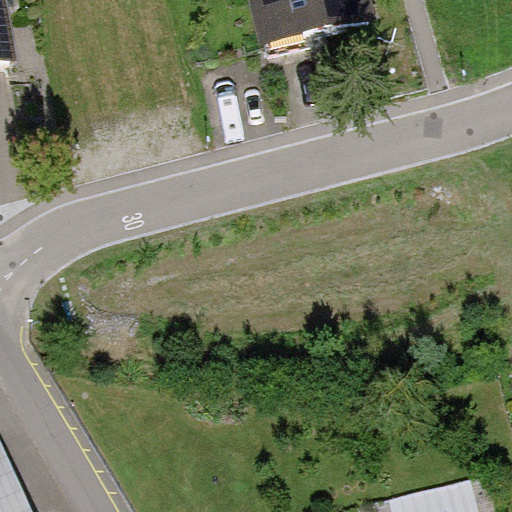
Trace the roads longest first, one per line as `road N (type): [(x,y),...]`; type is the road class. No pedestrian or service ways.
road 1 (residential): [(0,258),(511,113)]
road 2 (residential): [(0,348),(100,511)]
